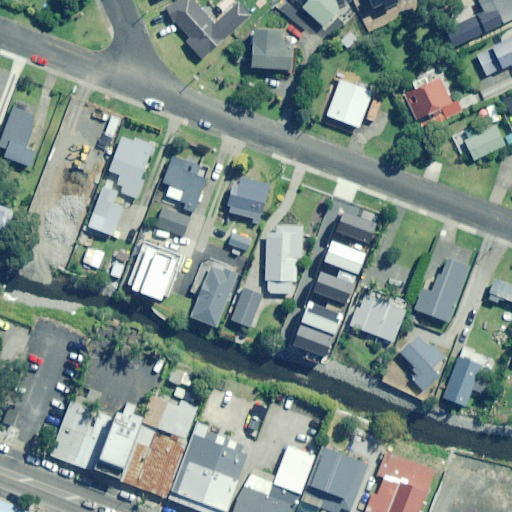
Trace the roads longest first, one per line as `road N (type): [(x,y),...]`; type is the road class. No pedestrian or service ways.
road 1 (residential): [(140,86),(511,226)]
road 2 (residential): [(0,33),(140,86)]
